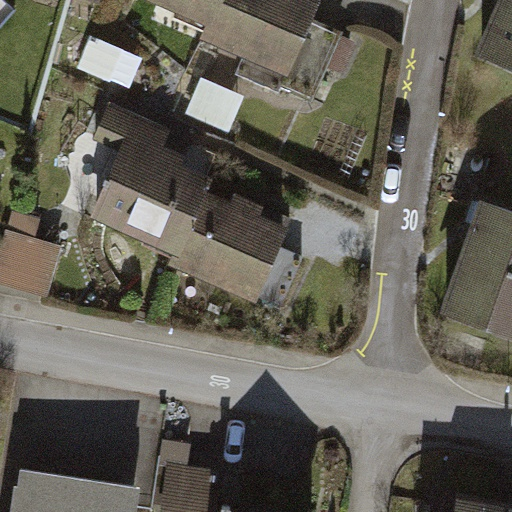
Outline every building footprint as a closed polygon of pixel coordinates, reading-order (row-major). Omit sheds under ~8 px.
[(190,0),(232,17),(238,0),(190,0)] [(355,0),(238,0),(232,17),(228,28),(330,67),(355,0)] [(511,0),(506,0),(489,45),(511,54),(511,0)] [(99,37),(88,63),(133,81),(143,56),(99,37)] [(126,127),(95,205),(185,240),(210,177),(216,162),(126,127)] [(311,216),(210,177),(185,240),(181,251),(283,291),(311,216)] [(511,190),(490,183),(448,302),(511,324),(511,190)] [(60,293),(69,230),(14,222),(4,284),(60,293)] [(168,466),(162,511),(219,511),(225,468),(190,464),(193,441),(165,437),(162,465),(168,466)] [(151,511),(156,476),(29,460),(22,511),(151,511)] [(511,511),(511,494),(454,484),(449,511),(511,511)]
